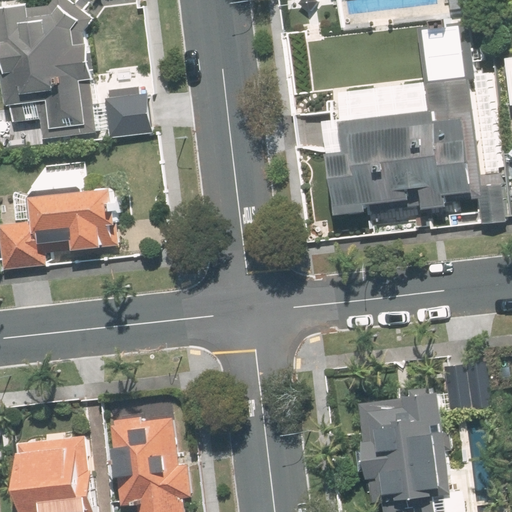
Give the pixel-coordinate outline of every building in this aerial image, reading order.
[(99,16),(77,0),(57,0),(54,4),(36,6),(35,1),(0,5),(0,70),(8,69),(12,104),(43,100),(48,137),(101,131),(95,78),(100,78),(95,40),(90,41),(89,30),(99,16)] [(348,117),(330,119),(334,155),(339,154),(346,212),(375,209),(375,203),(418,197),(417,187),(427,185),(429,207),(454,204),(453,194),(482,190),(474,127),(481,126),(475,76),(431,81),(431,80),(345,90),(348,117)] [(157,92),(108,96),(112,137),(161,132),(157,92)] [(487,222),(510,220),(507,182),(483,185),(487,222)] [(124,222),(120,186),(38,194),(40,219),(3,223),(8,269),(51,264),(50,252),(119,245),(116,223),(124,222)] [(496,405),(491,360),(449,365),(454,410),(496,405)] [(408,395),(365,401),(371,448),(363,449),(366,469),(373,468),(377,501),(387,500),(388,511),(440,511),(438,493),(457,491),(445,390),(437,391),(437,385),(416,387),(417,393),(408,395)] [(184,462),(179,415),(147,419),(146,415),(120,418),(120,422),(117,423),(127,506),(142,504),(142,511),(190,511),(189,498),(197,497),(193,461),(184,462)] [(100,511),(93,435),(23,442),(30,511),(100,511)]
